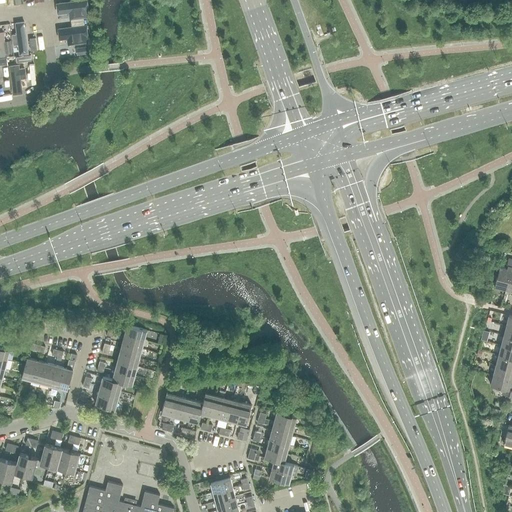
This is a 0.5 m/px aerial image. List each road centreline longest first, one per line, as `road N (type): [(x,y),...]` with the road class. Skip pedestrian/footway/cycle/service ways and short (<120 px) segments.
road 1 (primary): [(323,198),(443,511)]
road 2 (primary): [(464,511),(367,222)]
road 3 (primary): [(255,151),(0,242)]
road 4 (primary): [(0,267),(238,187)]
road 5 (primary): [(511,73),(365,113)]
road 6 (residential): [(67,413),(165,439),(184,470)]
road 7 (primary): [(367,222),(380,162),(446,133)]
